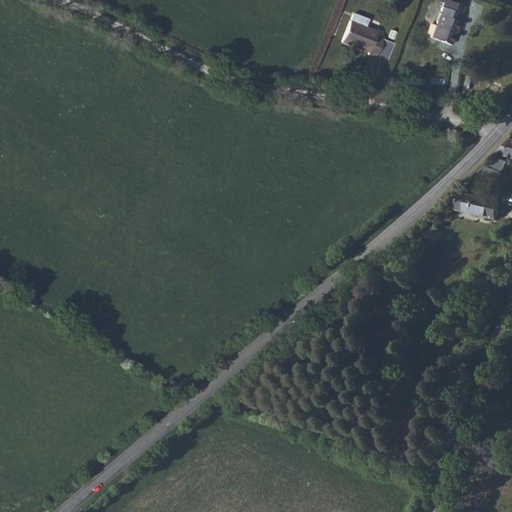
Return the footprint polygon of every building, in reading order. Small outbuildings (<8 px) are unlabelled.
[(450,0),(429,0),(419,24),(440,32),(450,8),(448,6),(450,0)] [(460,50),(476,10),(466,6),(452,44),(445,42),(444,44),(460,50)] [(364,23),(337,14),(329,35),(355,45),(355,47),(362,49),(369,31),(362,27),(364,23)] [(509,162),(511,153),(511,144),(504,141),(491,154),(509,162)] [(455,197),(448,196),(447,203),(490,215),(498,190),(472,182),(468,194),(457,190),(455,197)] [(437,229),(429,221),(419,228),(426,236),(437,229)]
